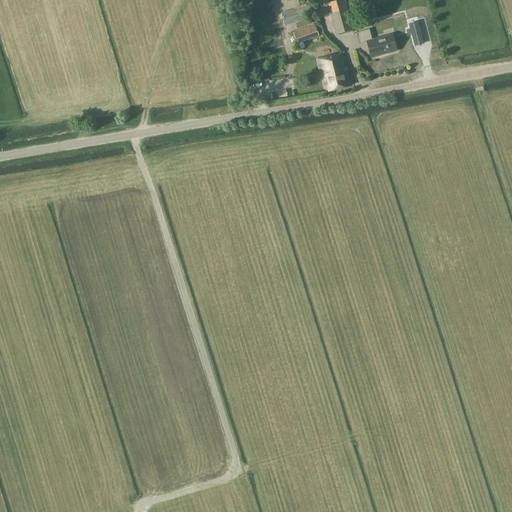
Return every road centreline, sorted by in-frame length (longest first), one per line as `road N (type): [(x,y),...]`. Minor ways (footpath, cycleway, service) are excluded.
road 1 (unclassified): [(511,66),(0,156)]
road 2 (track): [(132,134),(239,474),(139,504),(138,511)]
